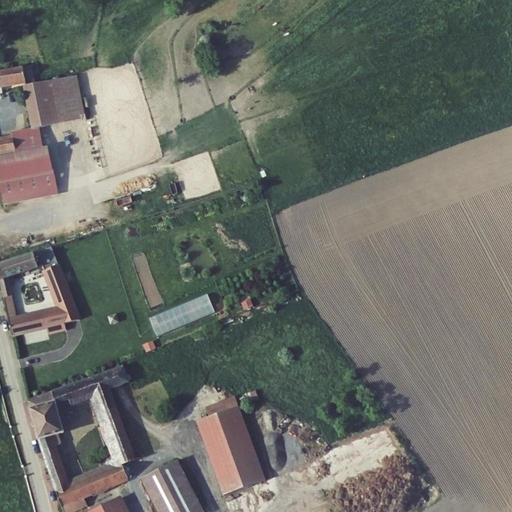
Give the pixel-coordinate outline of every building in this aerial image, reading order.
[(0,72),(0,88),(20,84),(29,128),(50,124),(40,78),(36,79),(33,66),(0,72)] [(72,72),(40,78),(50,124),(82,117),(72,72)] [(50,124),(29,128),(30,132),(32,141),(52,137),(50,124)] [(0,157),(34,151),(32,141),(30,132),(0,138),(0,157)] [(34,151),(0,157),(0,192),(3,205),(57,194),(47,148),(34,151)] [(74,292),(53,241),(0,259),(0,263),(5,285),(13,284),(11,273),(45,262),(59,297),(74,292)] [(5,285),(7,295),(16,293),(13,284),(5,285)] [(58,307),(62,318),(81,311),(74,292),(59,297),(62,305),(58,307)] [(7,295),(14,330),(62,318),(58,307),(41,311),(41,309),(35,310),(34,309),(20,313),(16,293),(7,295)] [(149,317),(157,337),(216,314),(208,294),(149,317)] [(125,363),(29,398),(60,511),(61,511),(86,505),(85,496),(122,480),(117,464),(134,458),(113,387),(132,380),(125,363)] [(194,422),(217,495),(259,481),(237,408),(194,422)] [(193,511),(172,463),(134,480),(147,511),(193,511)] [(111,511),(107,501),(81,511),(111,511)]
